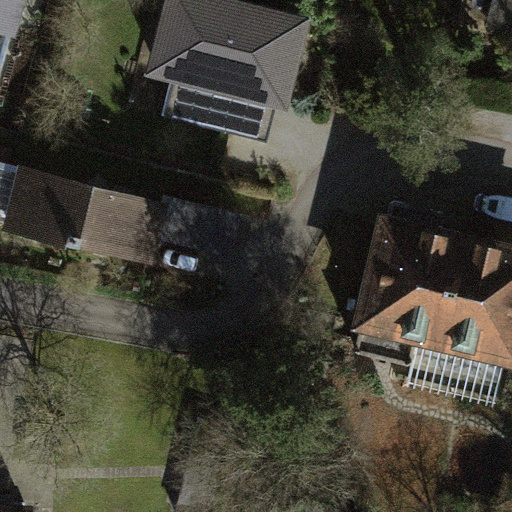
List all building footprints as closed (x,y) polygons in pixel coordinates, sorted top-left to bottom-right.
[(0,0),(0,47),(11,0),(0,0)] [(301,22),(215,0),(173,0),(156,67),(176,72),(165,118),(253,140),(265,94),(282,98),(301,22)] [(21,166),(5,228),(143,262),(150,236),(159,199),(21,166)] [(232,217),(159,199),(150,236),(223,254),(232,217)] [(511,243),(382,210),(351,332),(511,373),(511,243)] [(511,511),(511,481),(506,480),(499,511),(511,511)]
